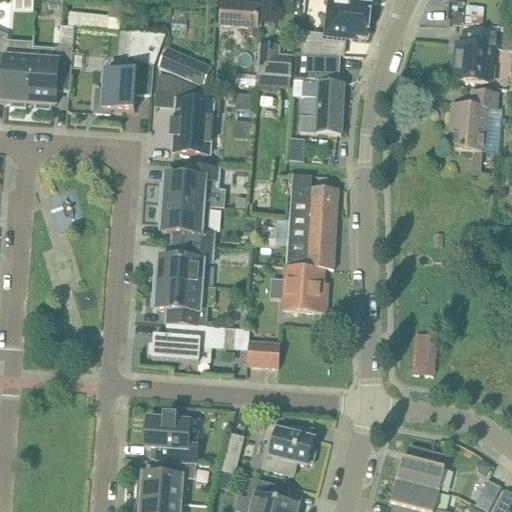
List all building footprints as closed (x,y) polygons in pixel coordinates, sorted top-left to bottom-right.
[(330,0),(326,36),(355,39),(355,38),(355,37),(367,38),(370,6),(359,5),(358,5),(358,3),(357,3),(356,0),(335,0),(336,1),(330,0)] [(462,28),(488,30),(511,32),(511,18),(511,0),(464,0),(463,15),(462,28)] [(222,28),(247,29),(258,29),(259,3),(223,2),(222,28)] [(70,14),(69,27),(106,31),(108,18),(70,14)] [(248,30),(247,38),(256,38),(256,31),(248,30)] [(457,45),(454,82),(474,83),(490,85),(490,84),(494,85),(495,70),(491,69),(493,49),(501,50),(501,52),(511,52),(511,33),(504,32),(503,36),(502,36),(492,35),(472,33),(464,32),(463,46),(457,45)] [(31,106),(35,49),(33,49),(33,44),(7,42),(8,37),(0,33),(0,76),(1,76),(1,87),(3,87),(2,103),(11,104),(11,109),(25,110),(26,105),(31,106)] [(96,91),(94,115),(110,116),(110,111),(134,113),(135,97),(151,98),(153,78),(154,68),(166,36),(130,33),(128,59),(127,74),(105,72),(104,92),(96,91)] [(303,41),(300,57),(302,57),(321,57),(322,42),(303,41)] [(259,44),(258,54),(256,75),(290,78),(292,57),(279,56),(280,45),(259,44)] [(35,49),(31,106),(36,106),(36,111),(50,112),(51,107),(56,107),(57,91),(59,91),(60,85),(69,85),(68,92),(70,92),(73,49),(58,48),(57,50),(35,49)] [(201,64),(167,49),(158,69),(191,84),(201,64)] [(296,68),(296,83),(303,83),(302,99),(321,100),(320,119),(301,118),(300,135),(316,136),(341,137),(344,85),(339,85),(332,85),(332,81),(332,78),(339,79),(340,58),(321,57),(302,57),(300,57),(296,56),(296,68)] [(219,119),(221,100),(171,78),(158,77),(156,108),(177,110),(176,123),(172,122),(171,138),(175,139),(174,155),(209,157),(213,119),(219,119)] [(224,93),(224,100),(236,101),(236,99),(237,96),(237,94),(224,93)] [(498,95),(492,95),(472,93),(471,108),(451,106),(448,151),(484,154),(487,111),(497,111),(498,95)] [(236,101),(235,111),(252,112),(253,97),(237,96),(236,99),(236,101)] [(160,185),(159,205),(206,208),(207,191),(219,192),(221,170),(187,167),(186,179),(166,178),(165,185),(160,185)] [(286,269),(324,271),(334,272),(338,192),(311,190),(312,179),(293,178),(286,269)] [(253,185),(251,205),(268,206),(270,187),(253,185)] [(76,190),(50,195),(57,229),(82,224),(76,190)] [(206,209),(206,208),(159,205),(157,224),(162,224),(161,234),(181,236),(180,248),(213,250),(214,235),(209,234),(210,209),(206,209)] [(434,236),(434,248),(443,248),(443,236),(434,236)] [(246,243),(246,252),(255,253),(256,244),(246,243)] [(213,250),(180,248),(172,247),(171,261),(159,261),(159,270),(155,269),(155,267),(154,267),(153,286),(204,289),(205,266),(212,266),(213,250)] [(324,271),(286,269),(283,313),(306,314),(326,315),(327,300),(322,299),(324,271)] [(203,307),(204,289),(153,286),(151,304),(153,304),(153,302),(156,302),(156,311),(168,312),(167,327),(169,328),(226,332),(226,330),(207,329),(208,307),(203,307)] [(200,350),(224,351),(226,332),(169,328),(168,338),(154,337),(153,345),(149,345),(148,357),(152,357),(152,361),(199,365),(200,350)] [(248,353),(249,344),(250,332),(236,331),(234,352),(248,353)] [(437,337),(417,336),(413,376),(433,378),(437,337)] [(281,347),(249,344),(248,353),(247,368),(279,370),(281,347)] [(157,464),(165,464),(196,467),(196,466),(197,466),(199,447),(189,446),(191,422),(176,421),(177,419),(177,418),(164,417),(164,418),(164,420),(148,419),(145,451),(157,452),(157,464)] [(315,441),(308,440),(310,431),(270,428),(266,441),(270,442),(263,471),(293,478),(296,465),(308,468),(309,465),(312,466),(315,454),(312,454),(315,441)] [(235,476),(244,439),(229,436),(221,473),(235,476)] [(403,460),(397,483),(439,493),(445,470),(443,470),(446,457),(412,448),(408,461),(403,460)] [(482,460),(477,466),(478,474),(485,478),(493,467),(482,460)] [(139,480),(137,502),(183,506),(185,481),(195,481),(196,467),(165,464),(164,478),(144,476),(143,480),(139,480)] [(221,473),(218,479),(236,484),(238,477),(235,476),(221,473)] [(295,511),(288,510),(289,504),(287,504),(290,491),(251,481),(246,499),(239,497),(235,511),(295,511)] [(501,489),(488,482),(475,507),(484,511),(489,511),(492,507),(501,489)] [(441,511),(435,510),(439,493),(397,483),(391,506),(396,507),(395,511),(441,511)] [(496,509),(494,511),(508,511),(511,504),(511,494),(505,491),(496,509)] [(182,511),(183,506),(137,502),(136,511),(182,511)]
